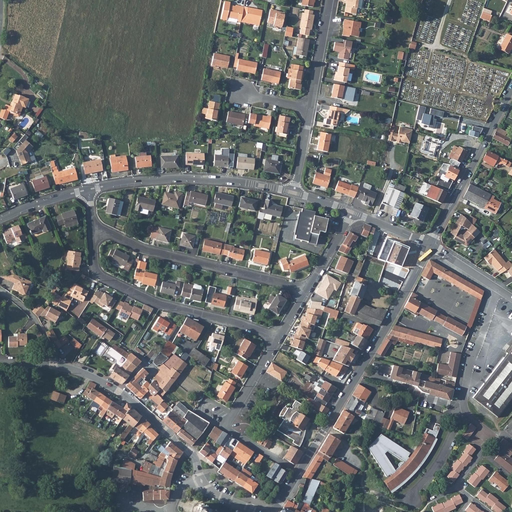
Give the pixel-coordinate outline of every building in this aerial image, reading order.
[(302,0),(301,6),(312,8),(313,0),(302,0)] [(346,0),(347,0),(345,11),(356,13),(357,7),(358,0),(346,0)] [(237,20),(237,23),(241,23),(244,9),(235,7),(234,9),(229,8),(229,4),(223,3),(220,20),(226,21),(226,18),(237,20)] [(244,9),(241,23),(259,27),(262,12),(244,8),(244,9)] [(276,12),(270,11),(267,24),(273,25),(273,27),(281,29),(284,15),(279,14),(279,15),(276,14),(276,12)] [(490,15),(482,12),(480,18),(489,21),(491,15),(490,15)] [(304,15),(302,14),(300,29),(301,29),(300,35),(309,37),(310,31),(311,31),(314,16),(312,16),(304,15)] [(350,34),(359,36),(360,31),(359,31),(359,27),(360,27),(361,22),(344,19),(343,26),(344,26),(346,26),(345,35),(350,36),(350,34)] [(511,45),(511,42),(511,36),(506,34),(499,49),(508,53),(511,46),(511,45)] [(309,41),(299,39),(295,56),(306,58),(309,41)] [(348,58),(351,40),(344,39),(343,42),(334,40),(333,49),(339,50),(339,51),(339,52),(338,52),(337,56),(348,58)] [(229,58),(213,54),(211,67),(215,67),(215,66),(227,69),(229,58)] [(334,78),(346,81),(349,63),(339,60),(336,73),(335,73),(334,78)] [(256,65),(238,61),(236,69),(236,71),(247,74),(247,73),(254,74),(256,65)] [(290,80),(289,89),(300,91),(301,86),(300,86),(301,82),(300,82),(301,79),(303,79),(304,73),(303,73),(304,68),(292,66),(291,71),(292,71),(290,80)] [(280,74),(263,70),(261,81),(278,85),(280,74)] [(331,97),(342,99),(344,86),(333,83),(331,97)] [(7,106),(5,110),(13,113),(14,111),(18,113),(21,106),(23,107),(27,99),(22,97),(23,97),(17,94),(17,95),(13,94),(8,106),(7,106)] [(207,110),(202,109),(201,115),(205,116),(204,119),(217,122),(218,117),(216,117),(218,111),(220,105),(209,102),(207,110)] [(441,117),(443,112),(430,108),(428,114),(424,113),(426,107),(418,105),(415,119),(420,123),(427,125),(427,127),(433,129),(435,119),(433,119),(433,115),(441,117)] [(338,113),(341,113),(342,109),(330,106),(329,110),(327,110),(326,115),(327,115),(327,119),(326,118),(325,124),(335,126),(338,113)] [(244,116),(228,113),(226,123),(242,127),(244,116)] [(266,119),(256,116),(253,127),(268,130),(271,118),(266,117),(266,119)] [(289,119),(279,117),(276,134),(287,136),(288,130),(286,130),(287,125),(288,125),(289,119)] [(459,123),(458,133),(481,137),(482,127),(459,123)] [(412,130),(399,127),(398,134),(397,140),(396,142),(400,143),(401,142),(401,140),(405,141),(404,142),(409,143),(412,132),(412,130)] [(506,132),(497,127),(492,138),(501,142),(505,135),(506,132)] [(319,141),(317,151),(328,153),(330,141),(331,136),(331,135),(319,133),(317,140),(319,141)] [(507,145),(510,138),(505,135),(501,142),(507,145)] [(25,140),(16,151),(21,165),(30,162),(27,153),(32,146),(25,140)] [(450,163),(452,164),(450,164),(450,165),(458,167),(467,151),(459,147),(453,159),(452,159),(450,163)] [(487,150),(483,159),(488,162),(488,163),(493,166),(495,161),(498,163),(500,162),(504,164),(509,166),(511,162),(507,159),(503,158),(503,159),(487,150)] [(226,156),(226,153),(215,152),(214,166),(228,167),(229,157),(226,156)] [(204,165),(204,153),(187,153),(187,165),(204,165)] [(128,170),(127,156),(111,157),(113,171),(128,170)] [(152,166),(151,156),(140,156),(137,157),(137,167),(152,166)] [(179,167),(178,157),(162,157),(162,167),(179,167)] [(254,170),(255,159),(238,158),(237,168),(254,170)] [(266,159),(263,171),(279,174),(282,162),(276,161),(271,160),(266,159)] [(96,161),(96,160),(83,162),(85,172),(103,170),(101,160),(96,161)] [(442,175),(438,182),(430,179),(429,183),(448,191),(460,167),(458,167),(450,165),(443,163),(439,173),(442,175)] [(323,175),(316,172),(313,183),(327,188),(330,177),(329,176),(331,170),(325,168),(323,175)] [(53,173),(57,185),(61,184),(62,185),(77,180),(74,169),(60,174),(59,171),(53,173)] [(50,188),(46,178),(33,183),(36,193),(50,188)] [(352,186),(339,181),(336,190),(348,195),(352,186)] [(429,184),(421,181),(420,184),(422,185),(418,193),(441,203),(446,192),(429,184)] [(363,188),(365,184),(361,182),(356,194),(360,195),(358,198),(367,202),(367,204),(371,206),(377,193),(363,188)] [(405,187),(396,182),(393,188),(403,193),(405,187)] [(475,186),(470,184),(463,197),(484,208),(491,194),(475,186)] [(26,196),(22,185),(9,190),(13,200),(26,196)] [(385,204),(392,188),(388,186),(382,203),(385,204)] [(385,204),(398,210),(399,207),(405,194),(403,193),(393,188),(392,188),(385,204)] [(207,195),(191,191),(188,202),(205,206),(207,195)] [(174,195),(165,193),(162,205),(179,209),(182,194),(175,192),(174,195)] [(233,197),(216,193),(214,203),(216,203),(223,205),(231,207),(233,197)] [(494,195),(491,194),(484,208),(495,213),(500,203),(492,199),(494,195)] [(155,201),(138,197),(134,211),(140,212),(141,208),(152,211),(155,201)] [(116,215),(116,214),(119,201),(119,200),(109,198),(106,213),(116,215)] [(257,201),(241,198),(238,207),(255,211),(257,201)] [(266,200),(262,213),(279,217),(282,207),(271,204),(269,204),(269,200),(266,200)] [(411,211),(409,211),(408,215),(422,221),(428,209),(415,203),(411,211)] [(308,241),(316,243),(318,234),(319,230),(325,231),(327,220),(329,220),(330,215),(326,214),(325,217),(314,215),(314,211),(302,208),(295,237),(308,240),(308,241)] [(62,214),(62,215),(58,217),(60,225),(65,223),(66,225),(78,222),(74,210),(62,214)] [(479,231),(461,214),(458,219),(457,219),(450,233),(455,235),(453,238),(466,245),(479,231)] [(477,219),(470,215),(468,219),(474,223),(477,219)] [(51,229),(46,217),(29,223),(33,234),(45,229),(46,231),(51,229)] [(423,223),(415,219),(414,221),(410,218),(408,222),(420,229),(423,223)] [(352,227),(338,251),(346,254),(352,245),(354,246),(357,241),(355,240),(359,234),(361,233),(362,233),(361,234),(367,236),(369,232),(373,234),(375,228),(364,223),(352,227)] [(25,240),(19,225),(3,231),(7,240),(15,237),(18,243),(25,240)] [(171,230),(159,227),(156,239),(168,242),(171,230)] [(373,234),(372,236),(377,238),(380,230),(375,228),(373,234)] [(195,236),(184,233),(181,245),(193,248),(195,236)] [(226,244),(205,239),(203,249),(211,251),(211,252),(219,254),(220,253),(223,254),(226,244)] [(386,261),(400,266),(407,248),(393,242),(386,261)] [(231,247),(231,245),(226,244),(223,254),(229,255),(228,255),(231,256),(231,257),(242,259),(244,250),(234,247),(233,248),(231,247)] [(115,251),(111,250),(108,257),(125,266),(129,256),(116,249),(115,251)] [(269,252),(255,249),(252,260),(267,263),(269,252)] [(501,273),(509,268),(506,263),(493,249),(483,258),(487,262),(489,261),(497,270),(498,269),(501,273)] [(78,265),(80,264),(81,258),(80,257),(80,253),(77,252),(74,252),(68,250),(66,259),(68,259),(66,269),(70,269),(71,266),(78,267),(78,265)] [(286,257),(280,259),(284,269),(289,267),(291,271),(308,264),(305,254),(287,261),(286,257)] [(360,257),(352,275),(357,277),(358,277),(365,259),(366,255),(364,254),(363,254),(361,255),(360,256),(360,257)] [(366,255),(365,259),(383,265),(384,260),(367,254),(366,255)] [(348,273),(353,261),(341,256),(335,268),(348,273)] [(422,273),(430,259),(438,264),(433,271),(470,294),(475,287),(442,267),(430,258),(422,273)] [(433,271),(438,264),(430,259),(422,273),(421,274),(429,279),(433,271)] [(146,264),(138,262),(137,269),(144,271),(146,264)] [(140,272),(140,273),(136,272),(134,278),(139,279),(138,280),(154,284),(156,275),(145,272),(144,273),(140,272)] [(327,274),(316,292),(328,299),(334,289),(336,290),(341,282),(327,274)] [(31,281),(16,275),(13,282),(11,288),(18,292),(18,293),(22,295),(24,294),(28,285),(29,286),(31,281)] [(358,277),(357,277),(355,281),(354,281),(349,294),(351,294),(344,311),(380,325),(388,309),(382,307),(381,308),(377,307),(376,309),(360,303),(359,306),(357,305),(360,298),(361,298),(366,286),(365,285),(367,280),(358,277)] [(176,285),(163,282),(160,292),(173,295),(175,288),(179,288),(180,282),(177,281),(176,285)] [(74,289),(71,295),(81,300),(83,300),(85,296),(85,295),(86,295),(89,290),(83,288),(82,288),(82,286),(77,283),(76,284),(75,283),(71,287),(74,289)] [(188,289),(190,284),(184,283),(181,295),(190,297),(190,298),(200,301),(203,290),(200,290),(193,288),(192,288),(192,289),(188,289)] [(228,287),(227,294),(235,296),(237,288),(228,287)] [(475,287),(470,294),(476,297),(466,326),(470,327),(480,300),(483,292),(475,287)] [(95,301),(100,293),(96,291),(89,301),(93,304),(95,301)] [(101,291),(100,293),(95,301),(103,306),(104,304),(111,308),(117,300),(113,297),(114,296),(110,294),(109,295),(105,292),(105,293),(101,291)] [(226,295),(214,292),(211,303),(224,306),(226,295)] [(276,296),(272,294),(268,301),(272,303),(269,307),(278,313),(287,299),(278,293),(276,296)] [(443,326),(461,336),(466,328),(448,317),(447,318),(435,311),(415,299),(417,296),(412,293),(404,306),(414,312),(415,310),(431,319),(443,325),(443,326)] [(254,313),(258,298),(253,297),(243,295),(241,296),(241,300),(236,299),(234,308),(254,313)] [(135,319),(141,310),(134,306),(133,309),(131,308),(132,307),(129,305),(130,304),(125,302),(119,314),(124,316),(128,319),(129,316),(135,319)] [(43,313),(49,306),(48,305),(44,309),(39,315),(42,316),(44,314),(43,313)] [(330,312),(337,315),(338,310),(336,310),(324,305),(322,309),(330,312)] [(33,313),(38,317),(39,315),(44,309),(40,306),(38,309),(37,308),(33,313)] [(59,314),(60,311),(49,306),(43,313),(44,314),(42,316),(45,317),(46,315),(50,317),(50,319),(55,321),(57,317),(58,317),(60,314),(59,314)] [(289,346),(301,350),(305,337),(307,338),(310,330),(312,331),(315,325),(313,324),(316,316),(320,317),(322,310),(322,309),(308,307),(306,312),(307,312),(306,316),(303,315),(302,321),(300,326),(299,329),(297,329),(295,334),(293,338),(294,338),(293,340),(291,339),(289,346)] [(83,325),(86,322),(79,317),(77,320),(83,325)] [(158,329),(169,335),(175,326),(168,322),(169,321),(165,318),(164,320),(159,317),(152,328),(157,331),(158,329)] [(196,341),(204,326),(187,317),(179,332),(196,341)] [(107,329),(93,319),(88,327),(101,336),(102,335),(109,340),(112,336),(113,336),(115,333),(109,329),(107,331),(106,330),(107,329)] [(358,334),(367,339),(373,328),(369,326),(368,327),(363,324),(362,324),(359,322),(358,322),(353,331),(358,334)] [(441,339),(394,325),(388,333),(398,336),(439,348),(441,339)] [(45,331),(51,343),(57,339),(52,328),(45,331)] [(16,333),(16,336),(7,336),(7,346),(16,347),(16,344),(26,344),(26,333),(16,333)] [(383,354),(392,340),(395,342),(398,336),(388,333),(377,353),(383,354)] [(358,334),(352,343),(361,348),(367,339),(358,334)] [(55,349),(68,340),(64,335),(57,339),(51,343),(55,349)] [(81,345),(73,338),(70,342),(78,350),(81,345)] [(349,342),(336,338),(335,343),(342,345),(347,347),(349,342)] [(236,354),(246,359),(252,348),(254,349),(255,346),(244,339),(236,354)] [(316,355),(321,357),(326,341),(321,339),(316,355)] [(115,344),(111,347),(126,359),(129,354),(121,348),(115,344)] [(351,360),(354,354),(353,354),(356,350),(347,347),(342,345),(336,356),(341,358),(342,358),(349,361),(351,360)] [(511,347),(472,398),(498,417),(511,400),(511,347)] [(189,355),(204,366),(209,358),(196,350),(194,348),(189,355)] [(153,361),(156,365),(158,364),(161,363),(168,357),(160,351),(158,353),(154,359),(153,361)] [(309,356),(301,351),(296,359),(305,364),(309,356)] [(456,378),(460,354),(451,352),(448,366),(438,364),(436,374),(456,378)] [(126,359),(136,367),(141,361),(131,353),(129,354),(126,359)] [(161,388),(157,394),(161,397),(187,363),(184,361),(175,354),(158,367),(158,368),(156,372),(163,380),(160,384),(159,386),(161,388)] [(345,374),(349,368),(344,365),(316,356),(313,362),(322,367),(322,368),(336,376),(339,371),(345,374)] [(341,358),(336,356),(333,360),(348,365),(351,360),(349,361),(342,358),(341,358)] [(121,383),(136,367),(126,359),(118,368),(117,366),(110,376),(121,383)] [(247,367),(238,361),(231,373),(241,378),(247,367)] [(266,371),(282,380),(287,372),(272,362),(266,371)] [(406,369),(393,365),(390,374),(393,379),(414,385),(416,386),(416,387),(421,392),(451,401),(455,383),(446,380),(444,386),(441,386),(442,385),(438,384),(440,378),(435,377),(433,377),(412,371),(411,375),(405,373),(406,369)] [(125,385),(136,394),(147,382),(145,380),(150,373),(144,367),(140,370),(125,385)] [(163,380),(156,372),(153,377),(155,379),(160,384),(163,380)] [(150,384),(146,388),(153,395),(155,392),(157,394),(161,388),(159,386),(160,384),(155,379),(150,384)] [(235,388),(233,387),(236,383),(230,379),(227,383),(225,382),(217,396),(226,402),(235,388)] [(317,382),(315,381),(314,384),(317,386),(332,394),(336,387),(322,379),(321,381),(319,379),(317,382)] [(96,384),(90,381),(83,393),(93,399),(99,392),(94,389),(96,384)] [(151,397),(153,395),(146,388),(150,384),(147,382),(136,394),(140,398),(145,392),(151,397)] [(355,390),(367,397),(370,391),(359,384),(355,390)] [(303,389),(299,387),(297,390),(309,396),(309,397),(313,391),(304,386),(303,389)] [(314,399),(325,406),(332,394),(317,386),(314,389),(319,392),(314,399)] [(60,390),(59,392),(55,400),(54,403),(61,406),(62,403),(63,403),(67,393),(60,390)] [(372,423),(377,425),(384,412),(372,406),(368,414),(360,410),(363,405),(362,404),(367,397),(355,390),(345,407),(355,413),(372,423)] [(100,404),(105,396),(99,392),(93,399),(100,404)] [(153,395),(151,397),(158,404),(162,399),(161,398),(161,397),(157,394),(155,392),(153,395)] [(104,412),(112,400),(105,396),(100,404),(98,407),(102,410),(99,414),(102,416),(104,412)] [(306,401),(310,403),(326,413),(329,409),(325,406),(314,399),(309,397),(309,396),(306,401)] [(168,404),(162,399),(158,404),(156,406),(162,411),(168,404)] [(308,418),(303,415),(299,413),(300,411),(301,411),(304,405),(295,399),(292,405),(293,406),(292,408),(288,406),(287,407),(285,406),(283,407),(282,410),(281,412),(280,414),(280,415),(282,416),(282,418),(283,419),(282,421),(284,422),(280,429),(285,431),(284,434),(294,439),(292,442),(300,446),(302,441),(304,436),(306,431),(307,426),(305,425),(308,418)] [(120,406),(112,400),(104,412),(112,417),(113,415),(114,413),(115,413),(120,406)] [(183,417),(188,409),(179,401),(172,408),(173,408),(182,417),(183,417)] [(306,401),(304,405),(301,411),(300,411),(299,413),(303,415),(310,403),(306,401)] [(131,406),(126,403),(123,408),(120,406),(115,414),(122,418),(122,417),(131,406)] [(141,415),(131,406),(122,417),(129,423),(118,436),(122,439),(126,435),(130,429),(141,415)] [(409,412),(396,406),(389,420),(386,429),(389,430),(393,419),(404,424),(409,412)] [(348,425),(355,413),(345,407),(338,418),(348,425)] [(182,417),(173,408),(170,411),(181,420),(180,421),(181,422),(182,420),(183,417),(182,417)] [(184,425),(177,434),(191,445),(204,429),(209,421),(193,412),(193,411),(188,409),(183,417),(187,420),(184,425)] [(180,421),(181,420),(170,411),(163,420),(177,432),(183,424),(184,425),(187,420),(183,417),(182,420),(181,422),(180,421)] [(146,419),(141,415),(130,429),(132,431),(135,433),(139,429),(138,429),(146,419)] [(386,429),(389,420),(382,417),(379,426),(386,429)] [(343,432),(348,425),(338,418),(333,426),(343,432)] [(433,431),(427,429),(420,441),(410,456),(409,457),(407,456),(408,452),(381,434),(368,447),(371,452),(387,476),(390,473),(392,475),(384,480),(391,490),(402,481),(412,472),(424,457),(434,441),(436,436),(439,430),(440,424),(435,423),(433,431)] [(462,434),(468,439),(476,428),(471,423),(462,434)] [(143,438),(146,434),(149,435),(153,429),(148,425),(143,432),(139,435),(143,438)] [(216,440),(222,430),(215,425),(209,435),(211,436),(216,440)] [(151,437),(147,441),(151,444),(158,434),(153,429),(149,435),(151,437)] [(220,444),(218,447),(221,449),(225,443),(230,435),(223,431),(222,430),(216,440),(215,441),(220,444)] [(324,457),(327,460),(329,456),(330,457),(340,439),(329,433),(317,453),(324,457)] [(268,439),(261,435),(257,441),(264,446),(268,439)] [(511,452),(511,444),(503,438),(496,446),(501,450),(496,457),(506,466),(505,467),(511,472),(511,457),(509,456),(511,452)] [(362,448),(363,444),(354,439),(352,442),(362,448)] [(229,453),(232,455),(241,442),(238,440),(233,447),(229,453)] [(184,452),(171,441),(168,445),(166,447),(172,452),(174,451),(181,456),(184,452)] [(212,446),(207,441),(199,451),(205,456),(210,449),(212,446)] [(232,455),(237,459),(246,445),(241,442),(232,455)] [(221,453),(223,451),(224,452),(228,455),(229,453),(233,447),(225,443),(221,449),(219,452),(221,453)] [(453,470),(447,476),(454,481),(459,474),(458,474),(465,465),(466,465),(472,457),(470,456),(476,449),(469,444),(464,451),(465,452),(459,460),(458,459),(451,468),(453,470)] [(237,459),(245,464),(254,450),(246,445),(237,459)] [(291,445),(291,446),(283,457),(294,464),(296,462),(303,452),(291,445)] [(132,446),(128,452),(134,456),(138,450),(132,446)] [(174,451),(172,452),(166,447),(162,451),(178,460),(181,456),(174,451)] [(212,462),(217,455),(215,453),(210,449),(205,456),(212,462)] [(178,460),(162,451),(159,454),(165,457),(169,459),(176,464),(178,460)] [(224,461),(228,455),(224,452),(220,459),(224,462),(224,461)] [(254,460),(258,463),(263,455),(259,453),(254,460)] [(307,477),(311,478),(324,457),(317,453),(303,476),(307,477)] [(155,460),(152,463),(157,465),(160,467),(163,461),(157,457),(155,460)] [(358,470),(337,457),(333,463),(354,477),(358,470)] [(169,459),(167,463),(164,469),(164,470),(172,473),(176,464),(169,459)] [(152,463),(146,472),(147,472),(171,480),(172,473),(164,470),(164,469),(161,467),(158,473),(154,472),(157,465),(152,463)] [(227,475),(232,466),(227,463),(222,471),(227,475)] [(275,463),(267,475),(270,477),(274,480),(279,472),(276,470),(279,467),(278,466),(279,465),(275,463)] [(114,471),(113,475),(112,480),(128,482),(130,483),(132,468),(120,465),(115,464),(114,471)] [(488,469),(482,465),(481,466),(474,475),(473,474),(468,481),(474,486),(480,479),(481,480),(488,472),(487,471),(488,469)] [(227,475),(234,480),(240,472),(232,466),(227,475)] [(94,482),(111,486),(112,480),(113,475),(101,468),(97,467),(94,482)] [(240,472),(234,480),(243,486),(252,472),(243,467),(240,472)] [(258,484),(260,485),(265,477),(265,476),(266,475),(265,474),(255,467),(252,472),(243,486),(252,493),(258,484)] [(276,470),(279,472),(274,480),(279,483),(282,482),(288,472),(279,467),(276,470)] [(145,484),(145,482),(140,481),(139,480),(141,470),(137,469),(134,483),(136,484),(138,484),(139,484),(139,483),(145,484)] [(218,472),(222,475),(223,474),(230,478),(229,479),(233,482),(234,480),(227,475),(222,471),(220,469),(219,470),(218,472)] [(171,480),(147,472),(146,472),(144,471),(143,471),(141,470),(139,480),(140,481),(145,482),(145,484),(155,486),(155,485),(159,486),(160,485),(170,487),(171,480)] [(495,471),(488,480),(492,483),(493,481),(501,487),(500,489),(503,491),(510,482),(495,471)] [(110,492),(117,490),(118,493),(126,493),(127,491),(128,482),(112,480),(111,486),(110,489),(110,492)] [(304,502),(305,502),(310,504),(318,484),(311,481),(304,497),(306,498),(304,502)] [(345,489),(335,485),(331,492),(334,493),(336,491),(344,494),(345,490),(345,489)] [(481,489),(477,495),(483,500),(484,500),(492,506),(492,507),(497,511),(501,511),(506,507),(497,500),(498,499),(489,492),(488,494),(481,489)] [(168,498),(169,490),(160,490),(160,499),(168,498)] [(144,500),(154,499),(153,492),(150,492),(143,492),(144,500)] [(441,503),(432,507),(434,511),(442,511),(445,511),(446,511),(456,507),(455,505),(462,501),(459,494),(451,498),(452,499),(442,504),(441,503)] [(297,505),(292,511),(310,511),(312,508),(313,507),(311,506),(310,505),(310,504),(305,502),(303,506),(301,510),(300,511),(297,510),(302,503),(304,497),(300,496),(298,504),(297,505)] [(292,511),(297,505),(288,499),(280,511),(292,511)] [(240,511),(237,510),(236,510),(236,511),(235,511),(224,511),(225,511),(223,511),(219,511),(215,510),(215,509),(214,508),(213,510),(207,507),(206,504),(203,503),(202,503),(202,504),(200,504),(200,503),(199,504),(199,505),(198,505),(197,505),(198,508),(196,511),(240,511)] [(468,511),(474,511),(477,508),(471,503),(465,510),(468,511)]
